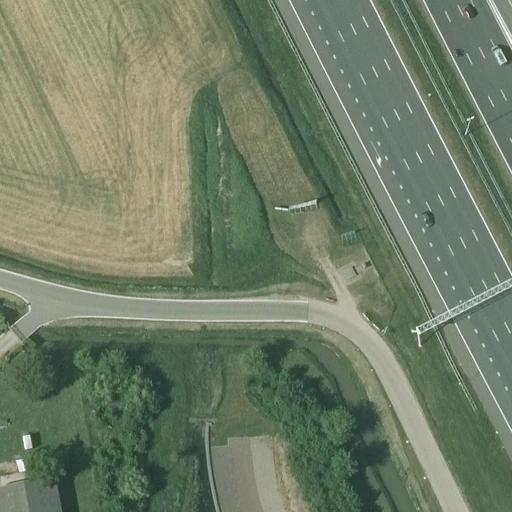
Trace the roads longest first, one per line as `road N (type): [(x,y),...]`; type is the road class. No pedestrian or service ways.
road 1 (unclassified): [(460,511),(379,355),(348,325),(318,315),(120,309),(0,281)]
road 2 (motorway): [(336,0),(511,345)]
